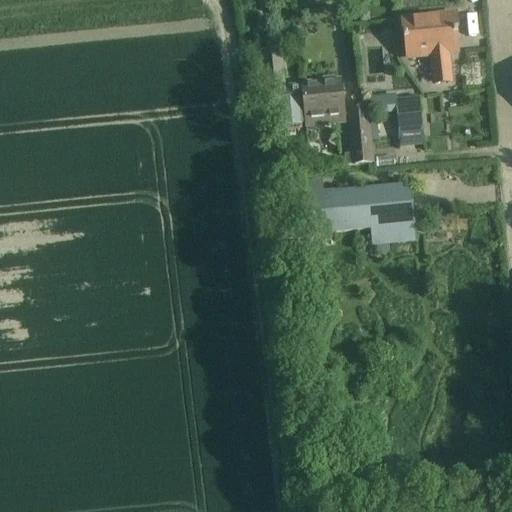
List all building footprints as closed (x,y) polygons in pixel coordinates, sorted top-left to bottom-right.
[(455,38),(460,38),(458,16),(404,21),(406,43),(413,43),(415,55),(433,53),(436,85),(454,83),(452,58),(457,57),(455,38)] [(306,122),(303,88),(302,88),(302,89),(285,90),(284,79),(273,80),(276,114),(280,114),(281,128),(283,128),(283,131),(287,134),(299,133),(302,129),(301,126),(305,126),(305,128),(307,128),(306,122)] [(340,84),(303,88),(306,122),(330,119),(331,125),(344,124),(340,84)] [(347,116),(351,155),(344,156),(345,167),(373,165),(368,114),(347,116)] [(417,244),(416,229),(412,187),(297,197),(296,188),(288,189),(293,240),(376,232),(378,247),(417,244)] [(445,224),(443,205),(432,206),(434,225),(445,224)]
